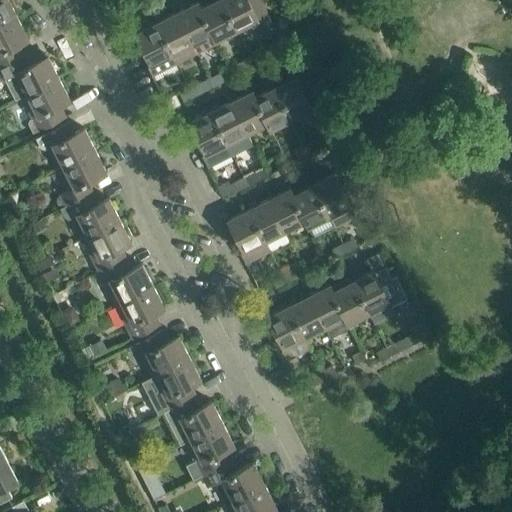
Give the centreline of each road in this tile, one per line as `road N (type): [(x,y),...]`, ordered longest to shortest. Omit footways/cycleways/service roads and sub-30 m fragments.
road 1 (residential): [(226,344),(242,282),(180,160),(137,147)]
road 2 (residential): [(226,344),(195,320),(134,193),(137,147)]
road 3 (residential): [(99,511),(0,323)]
road 4 (residential): [(317,511),(226,344)]
road 5 (residential): [(137,147),(69,17)]
